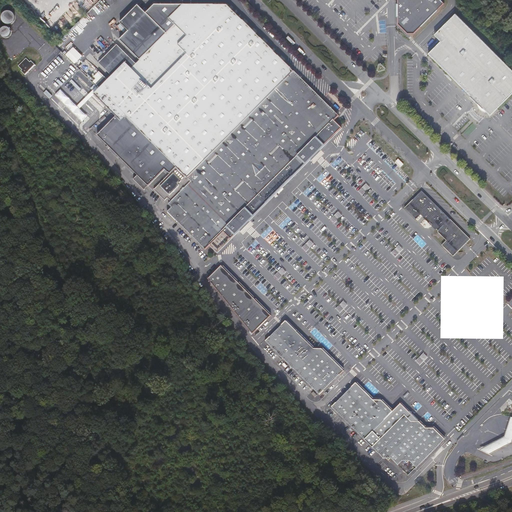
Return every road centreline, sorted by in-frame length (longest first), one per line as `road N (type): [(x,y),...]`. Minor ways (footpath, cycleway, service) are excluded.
road 1 (unclassified): [(256,0),(511,257)]
road 2 (unclassified): [(511,223),(285,0)]
road 3 (track): [(0,408),(92,511)]
